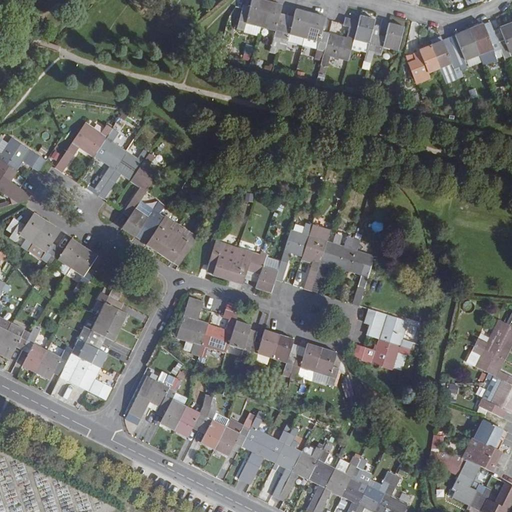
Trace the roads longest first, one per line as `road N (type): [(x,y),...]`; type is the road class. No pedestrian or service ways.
road 1 (track): [(0,120),(46,68),(72,57),(137,0)]
road 2 (residential): [(177,276),(102,434)]
road 3 (secondary): [(102,434),(255,511)]
road 4 (residential): [(355,0),(444,21),(505,0)]
road 5 (residential): [(281,308),(293,326),(335,338),(349,326),(349,312),(298,296)]
